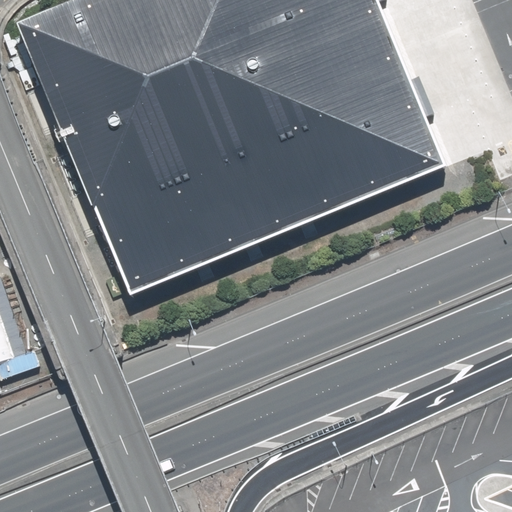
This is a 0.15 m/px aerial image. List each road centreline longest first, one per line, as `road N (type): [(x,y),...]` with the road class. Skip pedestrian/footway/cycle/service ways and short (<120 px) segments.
road 1 (trunk): [(0,461),(511,250)]
road 2 (trunk): [(511,313),(33,511)]
road 3 (trunk): [(511,366),(271,477),(242,511)]
road 4 (unclassified): [(0,139),(94,356)]
road 5 (unclassified): [(156,511),(94,356)]
